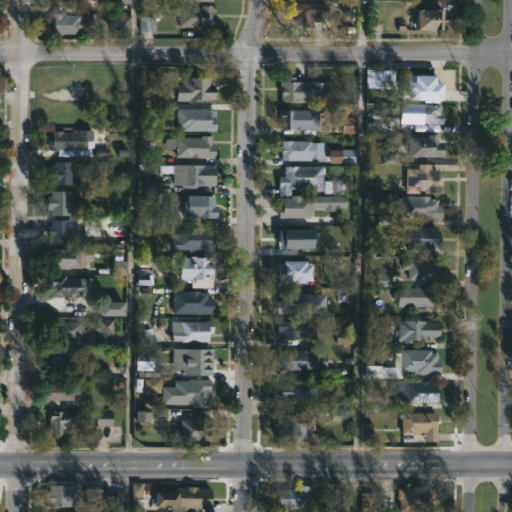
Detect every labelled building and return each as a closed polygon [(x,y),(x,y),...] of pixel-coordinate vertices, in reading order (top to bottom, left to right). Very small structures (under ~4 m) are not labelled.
[(327,3),(327,14),(315,14),(315,24),(297,23),(297,11),(290,11),(290,2),(327,3)] [(214,13),(214,15),(218,15),(218,27),(180,26),(181,6),(202,7),(202,4),(214,4),(214,13)] [(446,11),(445,15),(451,15),(451,25),(445,24),(445,29),(420,29),(421,9),(446,9),(446,11)] [(93,24),(93,32),(85,32),(85,34),(56,33),(57,12),(85,14),(85,24),(93,24)] [(126,12),(126,14),(131,15),(130,35),(110,35),(110,17),(114,18),(114,12),(126,12)] [(121,69),(101,69),(101,95),(121,95),(121,69)] [(409,89),(443,89),(443,71),(409,71),(409,89)] [(296,76),(296,81),(328,82),(328,101),(301,101),(301,103),(281,101),(281,95),(280,95),(281,76),(296,76)] [(211,78),(211,84),(216,84),(216,101),(177,100),(177,83),(184,83),(184,77),(211,78)] [(442,104),(442,112),(445,112),(445,124),(413,123),(413,120),(409,120),(409,107),(414,108),(414,103),(442,104)] [(211,108),(211,116),(217,116),(217,118),(218,118),(218,129),(216,129),(216,130),(177,130),(177,108),(211,108)] [(319,129),(281,129),(281,109),(320,110),(319,129)] [(92,130),(92,149),(49,149),(50,138),(52,139),(52,130),(78,132),(79,129),(92,130)] [(440,139),(440,142),(446,142),(446,155),(412,155),(412,136),(431,136),(431,133),(440,133),(440,139)] [(213,143),(216,143),(216,158),(178,157),(178,137),(202,137),(202,135),(213,135),(213,143)] [(312,140),(312,142),(322,142),(322,158),(312,158),(312,160),(282,160),(282,140),(312,140)] [(73,162),(78,163),(78,175),(73,175),(73,185),(52,185),(52,165),(54,165),(54,161),(73,162)] [(217,176),(217,185),(205,185),(205,193),(183,193),(183,185),(173,184),(174,162),(217,164),(217,176)] [(432,163),(432,168),(440,168),(439,179),(443,179),(443,193),(406,192),(408,168),(420,168),(420,163),(432,163)] [(324,166),(325,173),(324,191),(310,191),(310,188),(293,188),(293,194),(280,194),(280,176),(287,176),(287,165),(324,166)] [(348,180),(348,194),(325,193),(326,180),(348,180)] [(73,191),(72,215),(51,215),(51,210),(48,210),(49,195),(52,195),(52,190),(73,191)] [(216,195),(216,205),(219,205),(219,217),(186,217),(187,202),(190,202),(190,194),(216,195)] [(348,195),(348,207),(337,207),(337,211),(325,211),(325,208),(315,208),(315,210),(312,210),(312,218),(296,218),(296,225),(279,224),(280,206),(283,206),(283,197),(292,197),(292,195),(303,195),(303,197),(310,197),(310,195),(348,195)] [(430,196),(430,198),(439,198),(439,206),(443,206),(443,219),(427,219),(427,216),(420,216),(420,225),(400,225),(400,211),(406,211),(407,198),(418,198),(418,195),(430,196)] [(157,222),(157,224),(142,222),(143,202),(159,203),(157,222)] [(83,216),(83,236),(78,236),(77,245),(69,245),(69,242),(52,242),(52,220),(69,220),(69,216),(83,216)] [(330,227),(330,244),(310,243),(310,248),(280,247),(280,240),(278,240),(278,229),(295,228),(295,231),(307,231),(307,228),(313,228),(313,226),(330,227)] [(438,227),(438,233),(442,233),(442,250),(409,251),(409,227),(438,227)] [(213,235),(213,239),(216,239),(216,251),(205,251),(205,250),(198,250),(198,251),(191,251),(191,250),(173,251),(173,233),(180,233),(180,230),(213,230),(213,235)] [(83,248),(89,249),(89,267),(83,267),(83,269),(56,269),(56,248),(83,248)] [(198,256),(198,257),(215,257),(215,279),(202,279),(202,283),(191,283),(191,280),(180,279),(181,257),(198,256)] [(438,257),(438,267),(441,267),(441,280),(407,279),(408,269),(404,269),(404,256),(438,257)] [(309,261),(309,264),(315,264),(315,280),(310,281),(310,283),(298,283),(298,285),(280,285),(280,261),(309,261)] [(69,274),(69,277),(90,277),(90,297),(56,296),(56,274),(69,274)] [(439,288),(439,296),(442,296),(442,310),(433,310),(433,307),(399,307),(400,288),(439,288)] [(213,297),(213,315),(173,314),(174,292),(207,292),(207,297),(213,297)] [(326,304),(326,313),(287,313),(287,314),(276,314),(277,305),(280,305),(280,293),(314,294),(317,295),(316,302),(321,302),(321,304),(326,304)] [(114,346),(98,345),(98,318),(115,318),(114,346)] [(316,338),(279,338),(279,319),(316,319),(316,338)] [(210,341),(173,341),(173,330),(182,330),(182,321),(206,321),(206,320),(215,320),(214,333),(210,333),(210,341)] [(427,321),(427,322),(441,322),(440,337),(427,337),(427,340),(404,340),(404,338),(399,338),(399,335),(395,335),(396,329),(399,329),(399,320),(427,321)] [(89,340),(58,340),(58,322),(84,322),(84,330),(89,330),(89,340)] [(317,347),(317,349),(328,349),(328,369),(279,369),(279,359),(283,359),(283,349),(310,350),(310,347),(317,347)] [(430,348),(430,351),(439,351),(439,360),(442,360),(442,373),(402,372),(402,347),(430,348)] [(79,376),(48,375),(48,356),(59,356),(59,348),(80,348),(79,376)] [(213,374),(183,374),(184,348),(213,348),(213,374)] [(211,379),(211,387),(213,386),(213,407),(172,404),(172,391),(174,391),(175,380),(211,379)] [(428,380),(435,381),(435,386),(437,386),(437,390),(441,390),(441,402),(406,401),(406,397),(400,397),(400,380),(420,381),(428,380)] [(317,383),(316,400),(290,400),(290,398),(281,398),(281,385),(291,385),(291,382),(317,383)] [(69,383),(75,384),(75,387),(82,387),(82,394),(75,393),(75,400),(47,399),(48,383),(69,383)] [(79,425),(78,433),(68,433),(68,428),(65,428),(64,436),(50,435),(51,411),(79,412),(79,425)] [(438,441),(424,441),(424,435),(402,434),(403,412),(439,413),(438,441)] [(289,441),(276,441),(276,435),(286,435),(286,414),(316,415),(316,430),(311,429),(311,441),(289,441)] [(210,441),(176,441),(177,429),(182,429),(182,419),(198,419),(198,416),(210,416),(210,441)] [(76,483),(76,490),(83,490),(83,500),(76,500),(76,507),(50,506),(50,502),(47,502),(47,491),(51,491),(51,485),(65,485),(65,483),(76,483)] [(310,509),(273,509),(273,497),(276,497),(276,488),(297,489),(297,485),(310,485),(310,509)] [(199,487),(199,488),(213,489),(212,509),(157,508),(158,493),(177,493),(177,488),(199,487)] [(427,487),(427,488),(441,489),(441,511),(401,511),(401,499),(400,499),(400,488),(427,487)] [(108,511),(95,511),(96,495),(106,495),(123,490),(123,511),(108,511)] [(363,511),(374,511),(374,494),(363,494),(363,511)]
